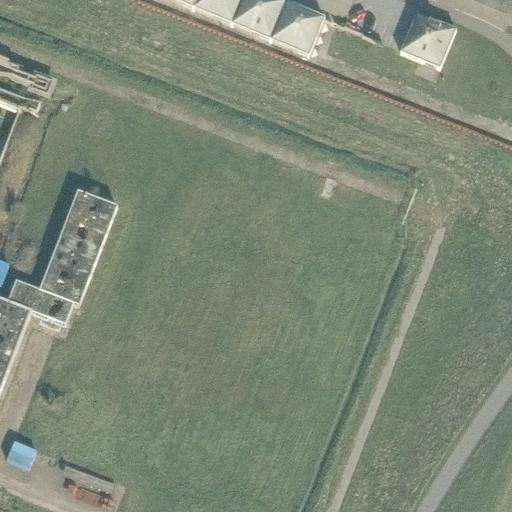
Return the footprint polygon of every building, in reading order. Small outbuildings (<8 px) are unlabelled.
[(274,0),(164,0),(309,59),(325,21),(274,0)] [(392,0),(386,0),(379,0),(378,15),(391,16),(392,0)] [(357,5),(347,30),(359,36),(369,10),(357,5)] [(417,17),(402,54),(438,69),(453,32),(417,17)] [(0,303),(0,406),(34,318),(66,331),(75,309),(82,311),(120,212),(96,202),(101,189),(87,184),(81,197),(80,196),(42,297),(19,288),(12,308),(0,303)] [(0,289),(11,294),(21,270),(0,262),(0,289)]
